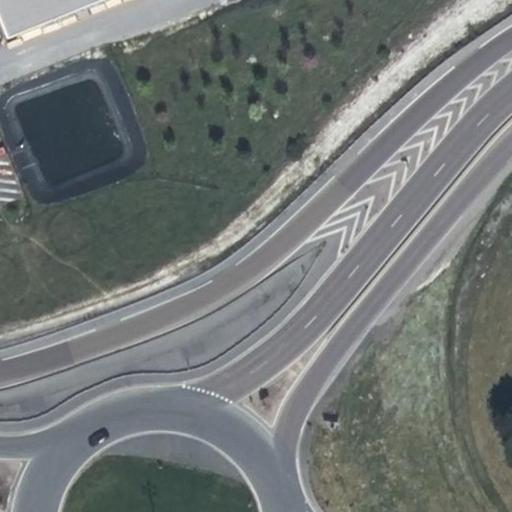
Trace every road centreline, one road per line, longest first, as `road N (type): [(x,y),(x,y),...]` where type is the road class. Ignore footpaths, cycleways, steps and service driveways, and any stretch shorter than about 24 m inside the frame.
road 1 (motorway): [(511,43),(461,76),(295,237),(222,289),(140,329),(0,371)]
road 2 (motorway): [(511,98),(318,319),(171,412)]
road 3 (motorway): [(280,500),(296,406),(337,342),(511,141)]
road 4 (primary): [(280,500),(239,439),(171,412)]
